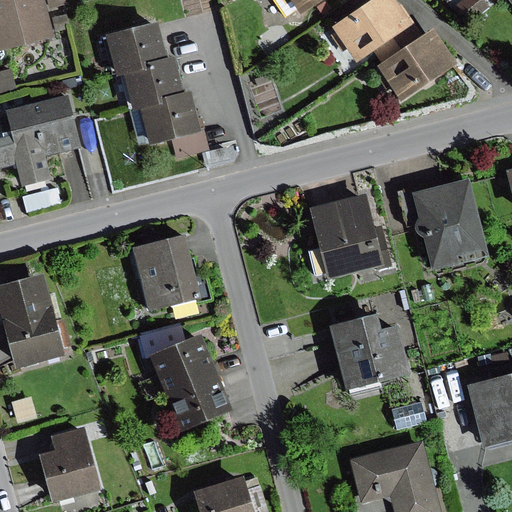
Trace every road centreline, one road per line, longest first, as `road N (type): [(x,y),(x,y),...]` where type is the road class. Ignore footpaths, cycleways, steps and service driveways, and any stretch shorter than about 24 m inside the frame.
road 1 (residential): [(215,191),(296,511)]
road 2 (residential): [(511,116),(215,191)]
road 3 (residential): [(215,191),(0,245)]
